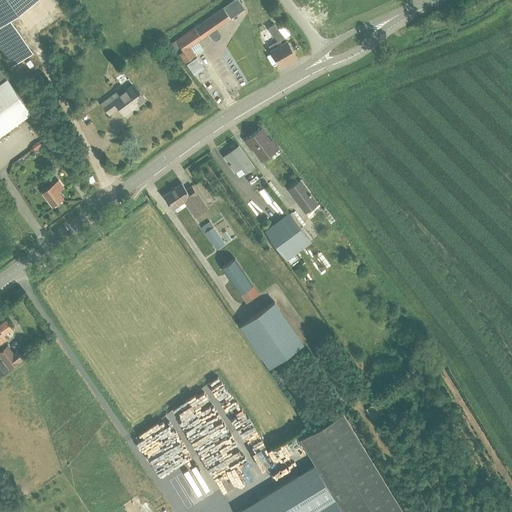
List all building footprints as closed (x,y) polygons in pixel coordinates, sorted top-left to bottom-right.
[(0,0),(0,47),(13,65),(32,51),(9,19),(35,0),(0,0)] [(245,9),(239,0),(234,0),(223,8),(231,19),(245,9)] [(221,35),(216,28),(231,19),(223,8),(177,40),(184,50),(180,53),(186,62),(196,55),(190,47),(209,34),(213,40),(217,40),(220,38),(221,35)] [(281,66),(296,57),(287,42),(273,24),(268,29),(277,40),(268,46),(281,66)] [(7,79),(0,69),(0,136),(31,113),(7,80),(7,79)] [(125,115),(145,100),(140,92),(139,92),(134,85),(119,96),(117,92),(101,103),(110,115),(119,108),(125,115)] [(262,160),(277,148),(272,141),(270,142),(261,129),(247,139),(262,160)] [(16,144),(27,135),(23,130),(12,140),(16,144)] [(38,141),(32,145),(35,150),(41,146),(38,141)] [(239,178),(245,173),(254,167),(238,146),(224,157),(235,172),(239,178)] [(294,195),(306,212),(320,202),(302,178),(289,188),(294,195)] [(59,192),(64,189),(59,181),(43,192),(52,206),(63,198),(59,192)] [(195,218),(207,209),(192,187),(186,191),(181,183),(163,196),(172,210),(184,201),(195,218)] [(320,202),(306,212),(310,218),(324,208),(320,202)] [(287,259),(310,241),(289,213),(266,231),(287,259)] [(217,249),(224,244),(211,223),(203,228),(217,249)] [(259,294),(253,285),(235,259),(222,268),(240,294),(246,303),(259,294)] [(270,367),(303,344),(274,303),(241,326),(270,367)] [(0,323),(0,344),(7,339),(3,334),(12,328),(6,319),(0,323)] [(0,352),(0,357),(10,370),(24,359),(17,350),(14,353),(8,346),(0,352)] [(212,381),(215,387),(225,381),(221,375),(212,381)] [(379,405),(368,411),(374,421),(384,414),(379,405)] [(402,511),(343,413),(299,440),(315,465),(237,511),(402,511)]
